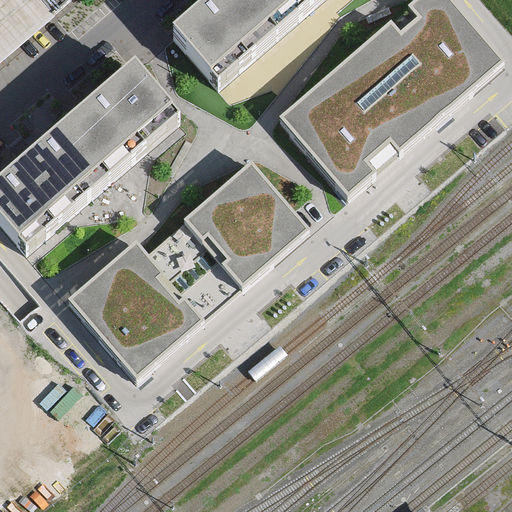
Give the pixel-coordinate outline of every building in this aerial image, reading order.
[(0,0),(0,66),(55,19),(38,0),(0,0)] [(44,0),(59,16),(76,0),(44,0)] [(288,46),(248,0),(222,0),(174,42),(225,101),(288,46)] [(341,0),(248,0),(288,46),(341,0)] [(496,60),(443,0),(429,0),(283,128),(350,207),(507,72),(496,60)] [(185,129),(138,74),(65,136),(112,191),(185,129)] [(112,191),(65,136),(0,191),(0,223),(31,260),(112,191)] [(301,225),(253,170),(147,260),(206,329),(312,238),(301,225)] [(72,309),(139,386),(206,329),(138,252),(72,309)]
